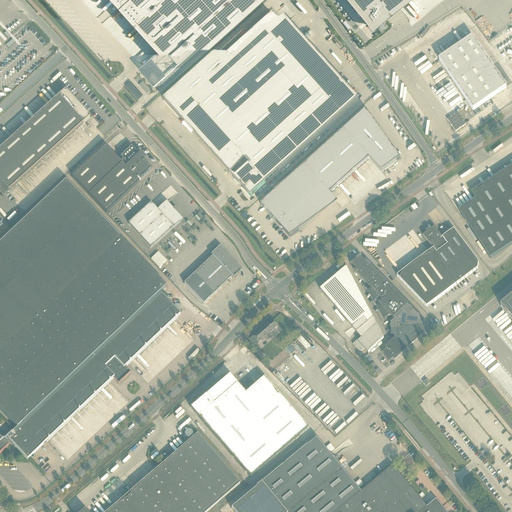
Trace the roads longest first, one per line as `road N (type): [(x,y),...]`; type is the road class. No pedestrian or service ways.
road 1 (tertiary): [(263,275),(22,0)]
road 2 (unclassified): [(36,507),(188,378),(275,291)]
road 3 (tertiary): [(480,511),(369,379),(295,306)]
road 4 (unclassified): [(439,167),(318,0)]
road 5 (unclassified): [(279,287),(439,167)]
road 6 (unknown): [(362,251),(348,264),(388,340),(372,356),(386,373),(374,385)]
road 7 (unknown): [(480,322),(387,400)]
